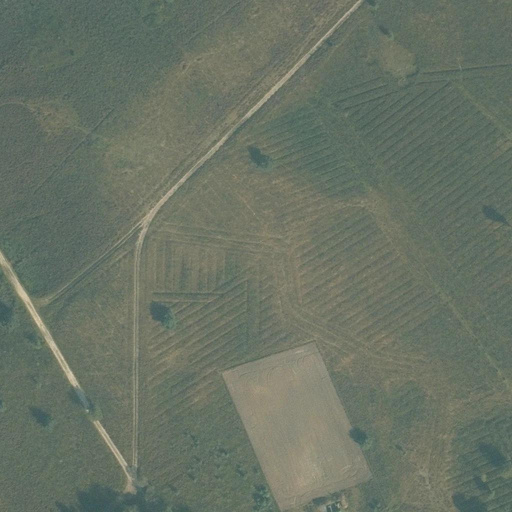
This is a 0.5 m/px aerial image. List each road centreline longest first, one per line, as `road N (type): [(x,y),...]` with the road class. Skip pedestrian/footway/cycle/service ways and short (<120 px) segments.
road 1 (track): [(33,313),(144,224),(360,0)]
road 2 (track): [(150,511),(0,258)]
road 3 (track): [(133,480),(133,302),(144,224)]
